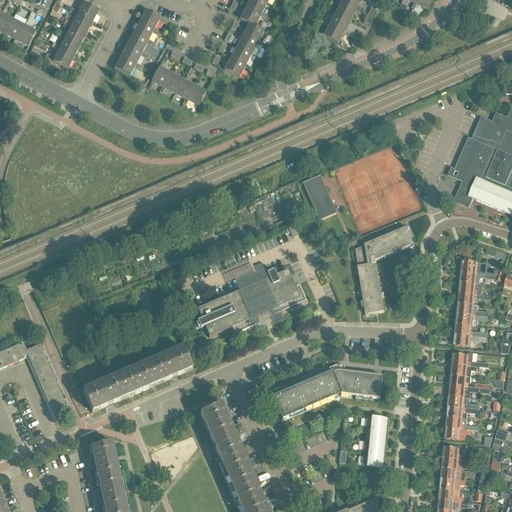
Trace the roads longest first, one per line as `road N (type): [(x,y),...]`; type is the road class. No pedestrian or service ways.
road 1 (tertiary): [(78,105),(162,141),(196,136),(286,97)]
road 2 (tertiary): [(454,0),(415,40),(286,97)]
road 3 (residential): [(420,336),(337,331),(230,369)]
road 4 (residential): [(403,511),(420,336)]
road 5 (residential): [(397,133),(443,114),(453,119),(427,187),(442,225)]
road 6 (track): [(245,185),(387,125),(397,133)]
road 7 (residential): [(289,511),(230,369)]
